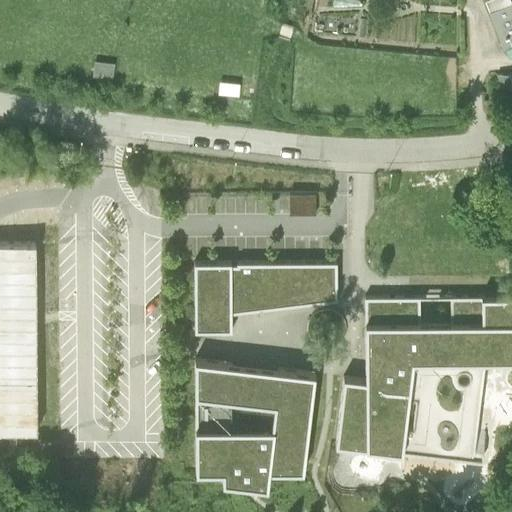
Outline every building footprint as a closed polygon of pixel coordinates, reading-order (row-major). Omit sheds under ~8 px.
[(511,0),(487,0),(510,57),(511,56),(511,0)] [(115,67),(95,64),(92,80),(113,83),(115,67)] [(509,75),(496,75),(498,92),(511,92),(511,73),(509,73),(509,75)] [(292,93),(272,90),(269,106),(289,110),(292,93)] [(319,213),(320,193),(294,193),(294,213),(319,213)] [(37,325),(36,245),(0,245),(0,438),(37,438),(37,325)] [(295,264),(194,265),(194,336),(216,336),(232,335),(232,316),(337,303),(337,284),(337,263),(324,263),(295,264)] [(511,364),(511,297),(364,299),(365,384),(343,381),(335,450),(472,464),(487,365),(511,364)] [(270,479),(304,478),(315,377),(195,364),(196,479),(218,479),(222,480),(222,490),(251,493),(268,495),(270,479)]
